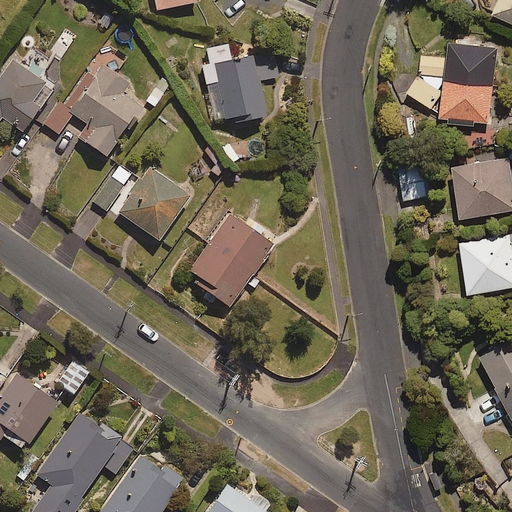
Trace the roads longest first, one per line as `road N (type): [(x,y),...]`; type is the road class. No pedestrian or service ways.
road 1 (residential): [(382,353),(342,92),(345,41),(361,0)]
road 2 (residential): [(0,243),(261,428)]
road 3 (residential): [(413,511),(382,353)]
road 4 (residential): [(261,428),(333,412),(369,382),(382,353)]
road 5 (residential): [(261,428),(381,511)]
